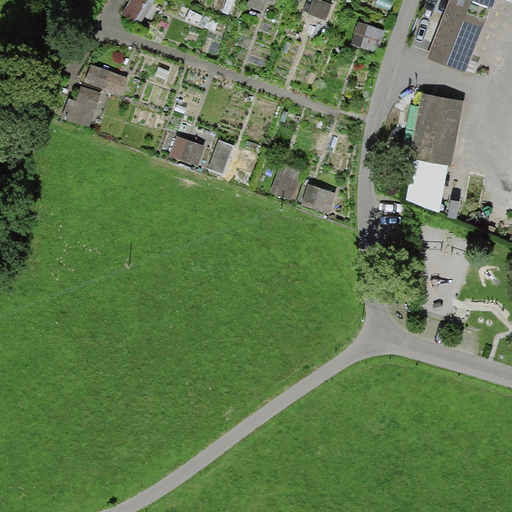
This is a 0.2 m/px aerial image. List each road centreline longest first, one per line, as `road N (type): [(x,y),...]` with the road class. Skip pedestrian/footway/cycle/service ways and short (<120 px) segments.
road 1 (residential): [(380,340),(368,229),(373,120),(411,0)]
road 2 (residential): [(115,511),(380,340)]
road 3 (residential): [(511,380),(380,340)]
